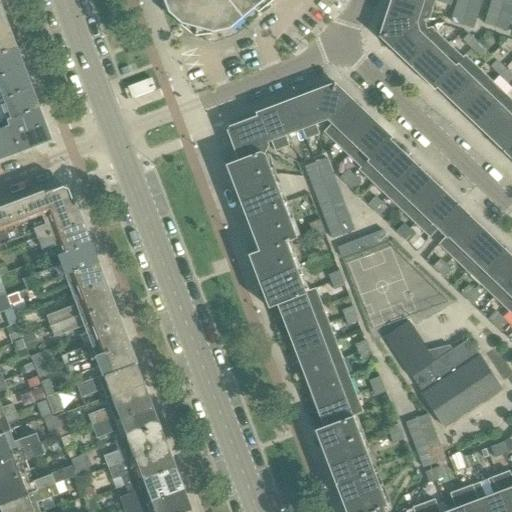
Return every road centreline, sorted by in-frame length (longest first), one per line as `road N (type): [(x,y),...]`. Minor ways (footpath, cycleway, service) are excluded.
road 1 (tertiary): [(114,134),(256,511)]
road 2 (residential): [(511,213),(339,45)]
road 3 (residential): [(339,45),(174,114)]
road 4 (tertiary): [(63,0),(114,134)]
road 5 (residential): [(0,178),(114,134)]
